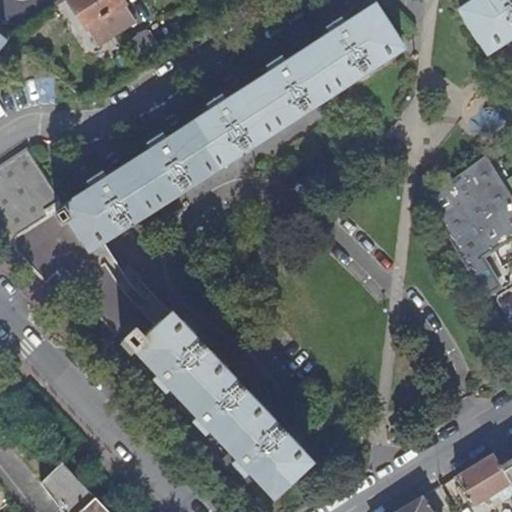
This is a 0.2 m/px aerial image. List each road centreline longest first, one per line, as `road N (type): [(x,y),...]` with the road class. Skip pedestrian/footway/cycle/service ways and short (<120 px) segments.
road 1 (residential): [(0,315),(196,511)]
road 2 (residential): [(348,511),(511,414)]
